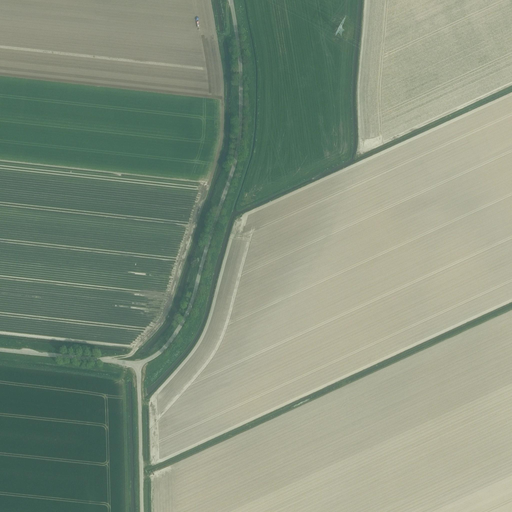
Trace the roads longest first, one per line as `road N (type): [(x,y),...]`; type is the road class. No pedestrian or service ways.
road 1 (unclassified): [(138,363),(163,348),(186,313),(231,177),(241,98),(231,0)]
road 2 (unclassified): [(142,511),(138,363)]
road 3 (unclassified): [(138,363),(0,350)]
